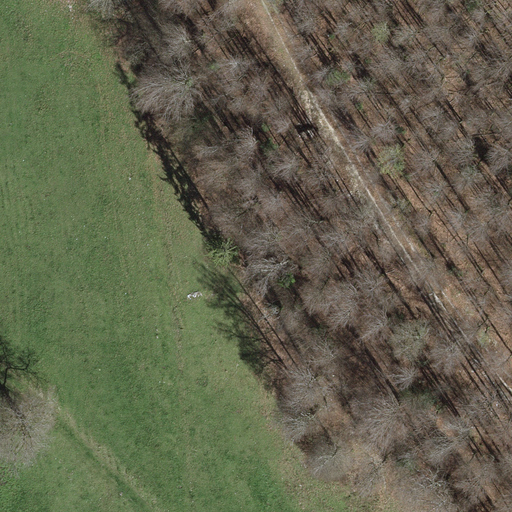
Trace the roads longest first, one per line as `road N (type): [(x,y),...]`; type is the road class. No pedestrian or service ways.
road 1 (track): [(183,511),(156,264),(140,0)]
road 2 (track): [(255,0),(403,264),(511,403)]
road 3 (track): [(0,367),(144,511)]
